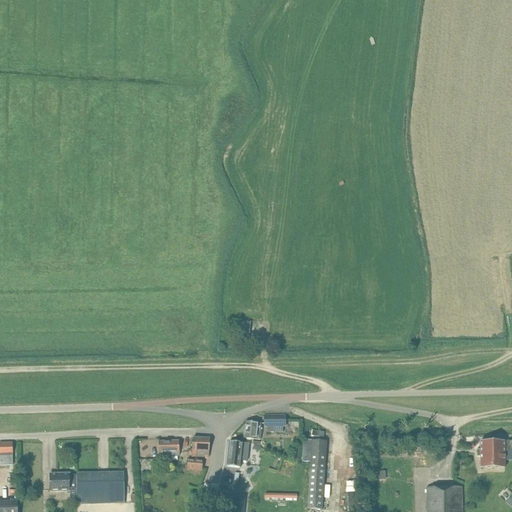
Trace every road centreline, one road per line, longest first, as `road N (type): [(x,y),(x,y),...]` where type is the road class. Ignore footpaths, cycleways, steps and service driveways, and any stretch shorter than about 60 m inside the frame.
road 1 (track): [(0,371),(263,367),(511,351)]
road 2 (unclassified): [(511,391),(284,398)]
road 3 (residential): [(0,435),(221,431)]
road 4 (unclassified): [(134,406),(284,398)]
road 5 (unclassified): [(0,410),(134,406)]
